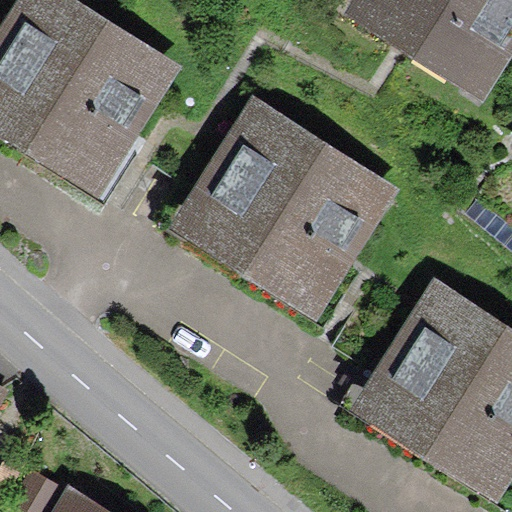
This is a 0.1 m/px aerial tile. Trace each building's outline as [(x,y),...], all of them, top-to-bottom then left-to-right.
[(65,0),(26,0),(0,43),(0,128),(106,192),(181,70),(65,0)] [(511,0),(356,0),(348,12),(492,99),(511,66),(511,0)] [(256,105),(181,227),(325,314),(400,192),(256,105)] [(511,330),(433,282),(358,405),(502,492),(511,474),(511,330)] [(37,476),(19,499),(34,511),(53,488),(37,476)] [(107,511),(74,492),(61,511),(107,511)]
